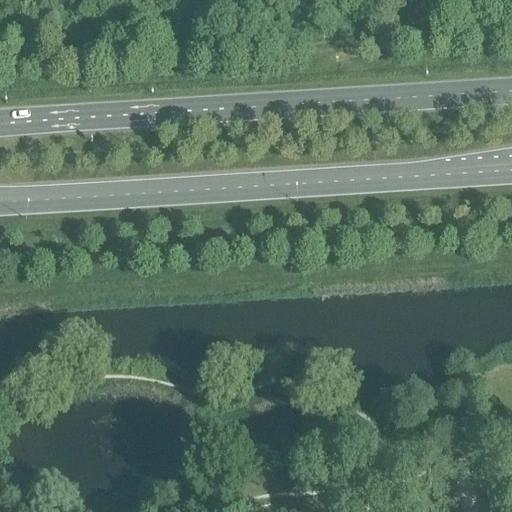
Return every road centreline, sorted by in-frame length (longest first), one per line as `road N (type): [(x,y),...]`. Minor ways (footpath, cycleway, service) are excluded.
road 1 (secondary): [(511,90),(0,123)]
road 2 (secondary): [(0,201),(511,170)]
